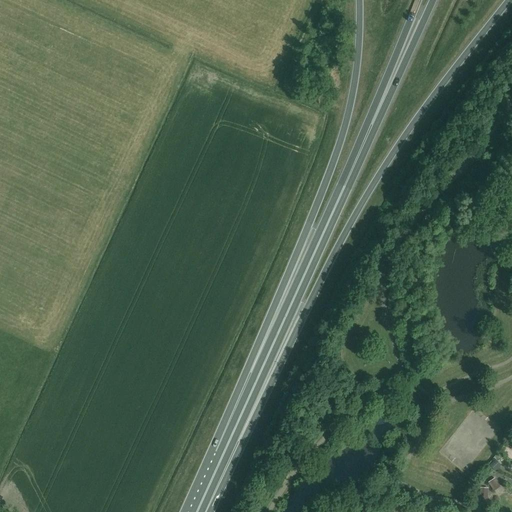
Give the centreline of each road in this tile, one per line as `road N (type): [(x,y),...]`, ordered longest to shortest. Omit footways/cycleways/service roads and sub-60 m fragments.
road 1 (trunk): [(197,511),(383,168),(511,0)]
road 2 (trunk): [(358,0),(348,112),(223,454)]
road 3 (trunk): [(223,454),(371,125)]
road 4 (trunk): [(371,125),(432,0)]
road 5 (trunk): [(417,0),(371,125)]
